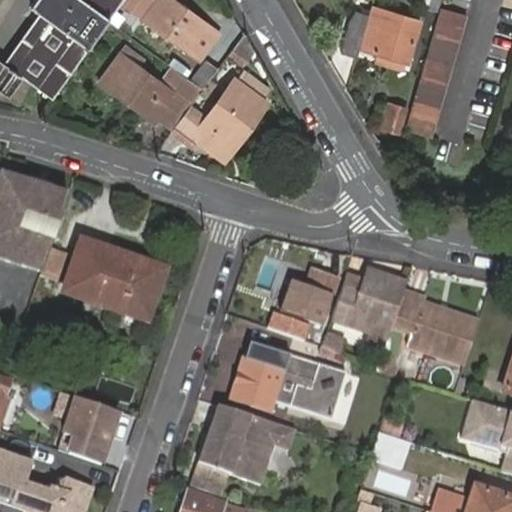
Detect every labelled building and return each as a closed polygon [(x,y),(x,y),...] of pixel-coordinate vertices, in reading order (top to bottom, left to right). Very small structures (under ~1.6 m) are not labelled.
[(108,20),(122,0),(33,0),(31,4),(47,15),(8,67),(17,73),(19,70),(53,94),(108,20)] [(156,0),(143,19),(188,52),(191,47),(203,56),(218,35),(206,26),(209,22),(177,0),(156,0)] [(420,14),(374,1),(367,25),(361,43),(408,56),(420,14)] [(425,56),(404,129),(431,138),(466,15),(439,8),(425,56)] [(340,53),(357,58),(361,43),(367,25),(349,21),(340,53)] [(99,80),(155,120),(175,93),(119,52),(99,80)] [(17,73),(8,67),(0,60),(0,84),(6,89),(10,91),(21,76),(17,73)] [(206,87),(215,67),(199,60),(190,80),(206,87)] [(180,118),(173,128),(195,143),(198,138),(217,152),(226,140),(232,144),(263,100),(261,98),(251,91),(258,81),(243,70),(236,80),(234,78),(206,116),(190,104),(180,118)] [(357,70),(353,86),(361,88),(366,73),(357,70)] [(265,92),(258,81),(251,91),(261,98),(265,92)] [(386,100),(379,125),(399,131),(406,106),(386,100)] [(226,140),(217,152),(223,156),(232,144),(226,140)] [(0,253),(44,267),(68,194),(6,174),(0,193),(0,253)] [(82,243),(66,293),(148,319),(164,269),(82,243)] [(346,275),(330,323),(368,335),(364,347),(384,354),(394,323),(404,291),(407,282),(364,268),(360,280),(346,275)] [(290,279),(280,308),(322,322),(337,277),(312,270),(307,285),(290,279)] [(404,291),(394,323),(416,331),(412,344),(468,362),(481,321),(424,303),(425,297),(404,291)] [(289,336),(295,320),(276,313),(269,328),(289,336)] [(327,334),(322,347),(325,348),(340,354),(345,340),(327,334)] [(249,345),(231,398),(272,412),(276,403),(332,422),(348,376),(249,345)] [(0,374),(0,424),(2,425),(8,408),(2,406),(11,378),(0,374)] [(511,383),(506,381),(503,395),(511,397),(511,383)] [(120,409),(78,395),(65,432),(74,435),(68,451),(102,463),(120,409)] [(511,410),(473,398),(463,437),(496,448),(504,444),(509,446),(508,452),(505,463),(511,465),(511,410)] [(216,402),(190,484),(220,494),(228,473),(260,482),(272,445),(288,449),(295,427),(216,402)] [(411,440),(380,431),(371,458),(402,468),(411,440)] [(85,511),(94,486),(67,477),(46,488),(26,482),(33,462),(0,450),(0,501),(30,511),(85,511)] [(511,472),(511,465),(505,463),(503,470),(511,472)] [(466,511),(511,511),(511,496),(475,485),(466,511)] [(372,491),(362,488),(359,498),(363,499),(359,511),(378,511),(382,503),(370,499),(372,491)] [(189,489),(181,511),(244,511),(246,508),(237,506),(189,489)]
